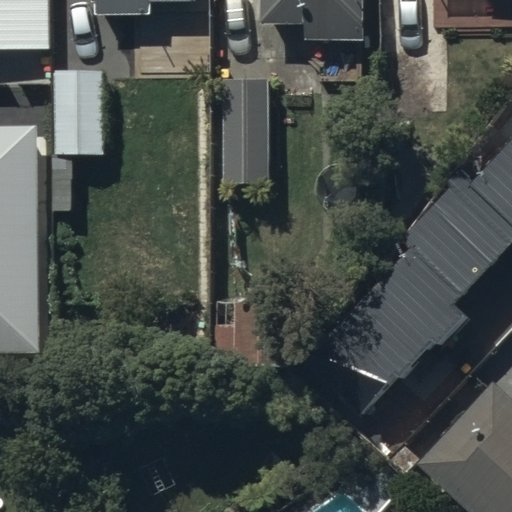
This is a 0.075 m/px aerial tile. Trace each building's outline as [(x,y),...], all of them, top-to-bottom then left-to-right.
[(0,0),(0,44),(51,43),(49,0),(0,0)] [(99,0),(99,8),(150,8),(150,0),(99,0)] [(265,0),(265,20),(305,20),(305,38),(360,37),(359,0),(265,0)] [(54,152),(101,152),(101,67),(54,67),(54,152)] [(269,76),(222,76),(222,173),(269,173),(269,76)] [(36,125),(0,125),(0,341),(38,341),(36,125)] [(511,135),(472,177),(464,170),(398,238),(408,248),(304,357),(371,421),(467,321),(452,308),(511,245),(511,135)] [(511,511),(511,384),(491,365),(414,445),(484,511),(511,511)] [(425,511),(401,488),(378,511),(425,511)]
